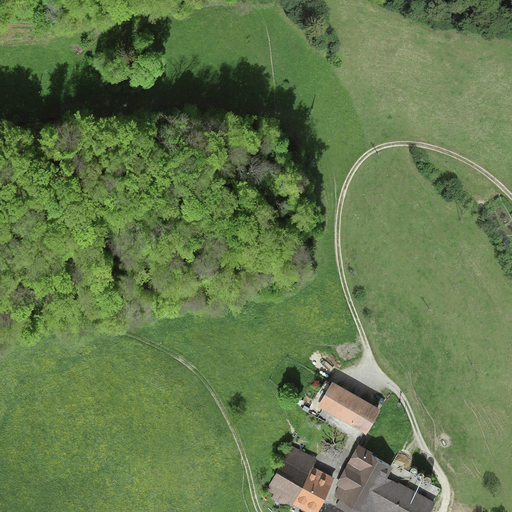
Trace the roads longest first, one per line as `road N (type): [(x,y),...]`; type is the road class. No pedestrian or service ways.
road 1 (track): [(511,199),(449,153),(408,143),(364,156),(341,199),(351,305),(447,487),(439,511)]
road 2 (track): [(0,336),(91,330),(180,359),(222,408),(257,511)]
road 3 (track): [(153,0),(0,25)]
road 4 (track): [(511,43),(430,26),(366,0)]
